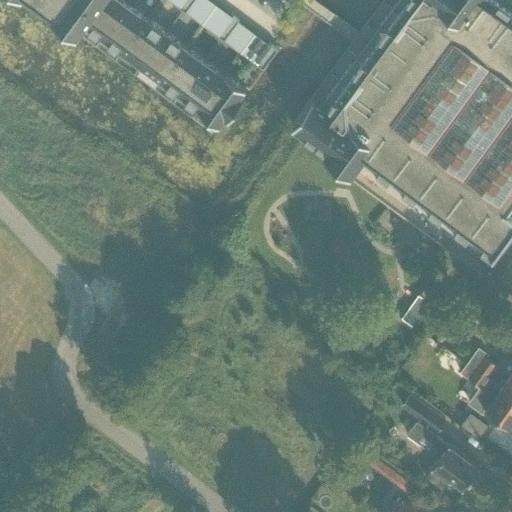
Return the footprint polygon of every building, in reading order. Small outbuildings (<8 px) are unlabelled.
[(198,108),(219,124),(225,116),(229,119),(244,98),(240,95),(246,87),(225,71),(224,73),(125,0),(35,0),(52,12),(51,14),(77,33),(85,23),(199,107),(198,108)] [(211,0),(194,0),(186,11),(202,23),(217,4),(211,0)] [(511,0),(397,0),(367,41),(322,103),(313,96),(298,116),(300,130),(327,150),(323,155),(481,272),(511,229),(511,260),(500,277),(511,286),(511,0)] [(217,4),(202,23),(218,35),(233,16),(217,4)] [(239,20),(225,40),(241,52),(255,32),(239,20)] [(255,32),(241,52),(257,64),(272,44),(255,32)] [(410,308),(403,317),(413,324),(420,314),(410,308)] [(468,360),(490,376),(498,365),(487,356),(489,353),(479,346),(468,360)] [(468,360),(460,371),(479,385),(482,387),(490,376),(468,360)] [(511,370),(502,385),(511,392),(511,370)] [(511,425),(511,392),(502,385),(485,407),(511,427),(511,425)] [(411,391),(401,404),(419,417),(407,433),(439,456),(425,475),(443,488),(450,478),(464,487),(467,483),(469,485),(474,477),(472,476),(480,465),(449,442),(449,443),(435,433),(446,417),(411,391)] [(423,511),(407,500),(404,503),(398,499),(388,511),(423,511)]
